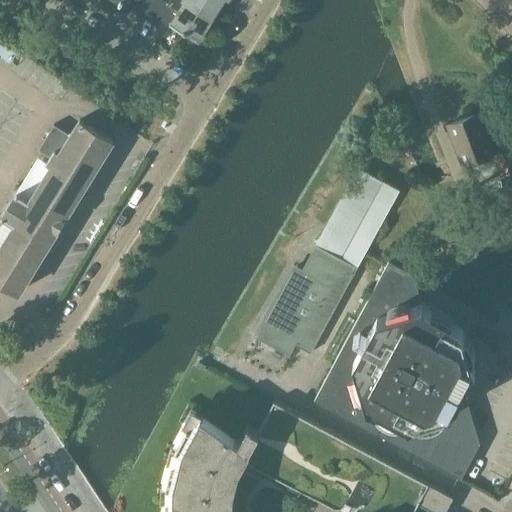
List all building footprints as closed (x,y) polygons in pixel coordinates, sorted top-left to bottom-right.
[(117,0),(132,9),(137,0),(117,0)] [(143,0),(136,11),(146,17),(156,0),(143,0)] [(156,0),(146,17),(156,24),(168,5),(160,0),(156,0)] [(168,5),(156,24),(166,30),(170,24),(186,34),(188,31),(198,38),(211,17),(183,0),(182,0),(177,10),(168,5)] [(183,0),(211,17),(222,0),(183,0)] [(490,159),(474,115),(449,124),(463,166),(477,161),(478,164),(490,159)] [(20,195),(13,206),(23,212),(14,227),(5,221),(0,229),(0,281),(19,293),(112,141),(79,121),(70,136),(54,125),(38,150),(50,158),(46,164),(51,166),(29,201),(20,195)] [(511,148),(492,155),(501,176),(511,172),(511,148)] [(359,169),(315,246),(358,270),(402,193),(359,169)] [(477,227),(469,206),(445,215),(453,237),(477,227)] [(258,334),(288,352),(288,353),(291,354),(295,346),(311,354),(337,306),(358,270),(315,246),(302,271),(296,268),(278,301),(281,303),(277,310),(274,308),(258,334)] [(421,303),(398,293),(409,273),(410,272),(389,261),(314,400),(461,479),(480,443),(465,391),(454,411),(409,425),(368,403),(355,359),(377,318),(419,305),(421,303)] [(432,307),(422,302),(422,303),(421,303),(419,305),(377,318),(355,359),(368,403),(409,425),(454,411),(465,391),(475,371),(462,326),(441,314),(439,317),(430,311),(432,307)] [(167,485),(166,485),(175,486),(175,500),(167,500),(166,511),(413,511),(418,503),(434,511),(445,511),(453,497),(452,496),(274,401),(258,431),(248,425),(239,442),(203,417),(201,415),(194,429),(187,426),(176,447),(183,450),(180,464),(173,462),(167,485)]
